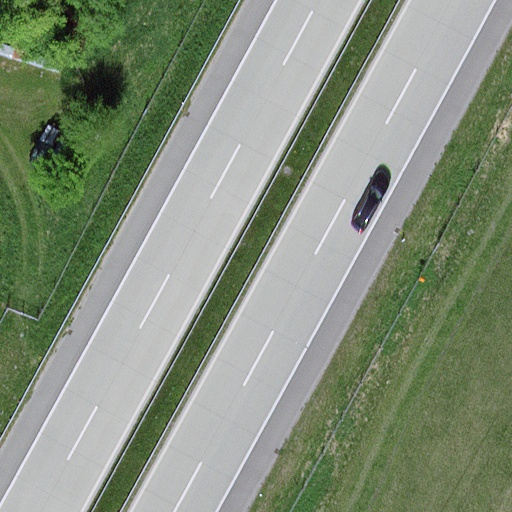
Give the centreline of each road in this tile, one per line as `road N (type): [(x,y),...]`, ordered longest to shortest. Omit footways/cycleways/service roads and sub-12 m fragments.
road 1 (motorway): [(315,0),(36,511)]
road 2 (motorway): [(177,511),(454,0)]
